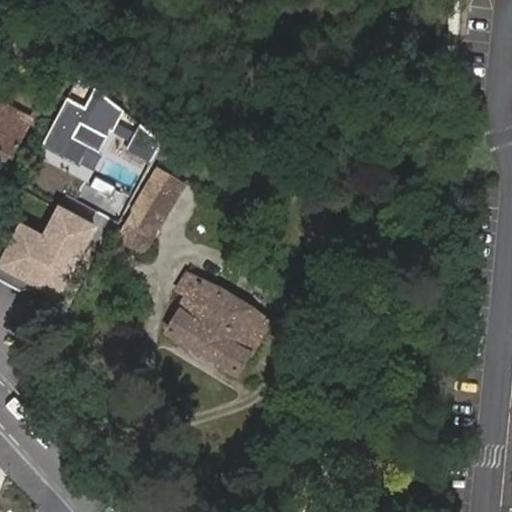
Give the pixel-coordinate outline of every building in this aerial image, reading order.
[(10,28),(6,25),(0,35),(0,45),(1,46),(10,28)] [(0,119),(0,106),(2,103),(0,102),(0,170),(4,172),(25,133),(0,119)] [(33,120),(2,103),(0,106),(0,119),(25,133),(33,120)] [(143,197),(164,209),(180,183),(158,170),(143,197)] [(141,201),(119,237),(144,250),(165,214),(167,211),(164,209),(143,197),(141,201)] [(0,262),(3,265),(20,274),(58,295),(96,227),(76,216),(61,245),(20,223),(0,258),(0,262)] [(0,271),(18,280),(20,274),(3,265),(0,269),(0,271)] [(177,292),(188,299),(198,283),(187,276),(177,292)] [(188,299),(167,333),(236,376),(268,324),(198,283),(188,299)]
